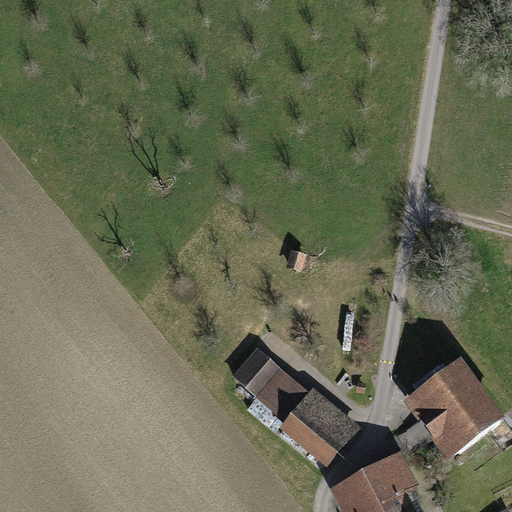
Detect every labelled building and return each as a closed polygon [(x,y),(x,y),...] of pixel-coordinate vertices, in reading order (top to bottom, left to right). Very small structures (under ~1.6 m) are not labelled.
[(303,258),(294,256),(290,268),(300,271),(303,258)] [(281,372),(259,353),(235,379),(258,399),(281,372)] [(457,366),(417,396),(460,454),(500,424),(457,366)] [(283,406),(299,388),(281,372),(258,399),(288,425),(295,417),(283,406)] [(288,425),(285,429),(329,465),(354,435),(299,388),(283,406),(295,417),(288,425)] [(364,478),(381,511),(412,511),(387,465),(364,478)] [(381,511),(364,478),(339,491),(350,511),(381,511)]
